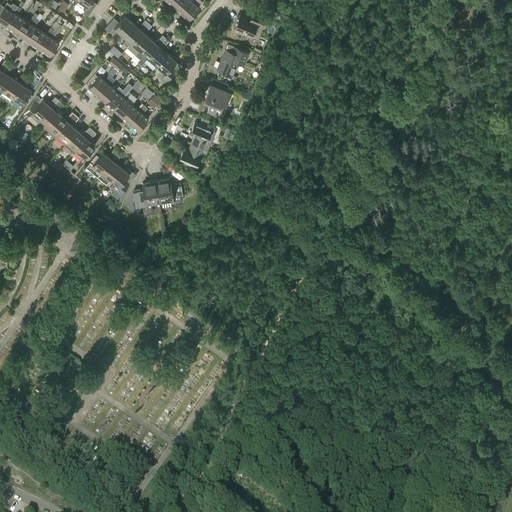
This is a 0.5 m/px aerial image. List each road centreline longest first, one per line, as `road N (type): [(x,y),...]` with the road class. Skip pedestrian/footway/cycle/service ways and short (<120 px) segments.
road 1 (track): [(327,236),(217,173),(295,0)]
road 2 (residential): [(197,34),(174,114),(150,144),(132,149),(0,41)]
road 3 (track): [(327,236),(452,0)]
road 4 (track): [(418,511),(487,371)]
